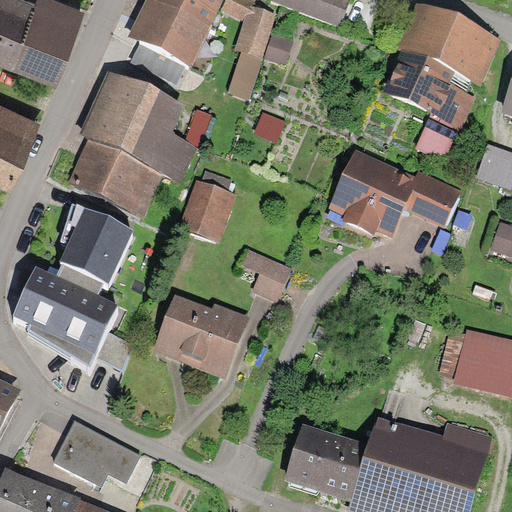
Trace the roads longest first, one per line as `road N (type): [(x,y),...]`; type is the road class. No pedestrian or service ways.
road 1 (residential): [(41,393),(299,511)]
road 2 (residential): [(114,0),(0,258)]
